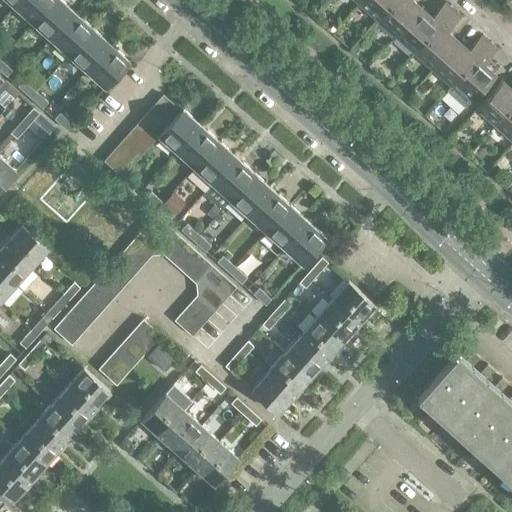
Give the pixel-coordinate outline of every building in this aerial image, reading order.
[(49,0),(16,0),(13,5),(31,21),(49,0)] [(72,10),(61,0),(49,0),(31,21),(48,37),(72,10)] [(361,0),(359,3),(378,19),(394,0),(361,0)] [(394,0),(378,19),(396,35),(422,7),(414,0),(394,0)] [(422,7),(396,35),(414,52),(453,9),(445,2),(432,16),(422,7)] [(453,9),(414,52),(433,68),(458,40),(448,30),(461,16),(453,9)] [(90,26),(72,10),(48,37),(66,53),(90,26)] [(108,42),(90,26),(66,53),(84,69),(108,42)] [(458,40),(433,68),(451,85),(490,42),(482,35),(469,49),(458,40)] [(127,59),(108,42),(84,69),(103,85),(127,59)] [(490,42),(451,85),(452,85),(455,82),(473,99),(496,73),(485,63),(497,49),(490,42)] [(0,58),(0,69),(6,75),(12,69),(0,58)] [(23,79),(17,86),(28,95),(34,89),(23,79)] [(511,87),(503,80),(477,108),(496,125),(511,107),(511,87)] [(34,89),(28,95),(42,108),(48,101),(34,89)] [(161,93),(154,102),(171,117),(178,109),(161,93)] [(154,102),(146,110),(164,126),(171,117),(154,102)] [(28,125),(39,112),(33,106),(22,119),(28,125)] [(180,106),(178,109),(171,117),(164,126),(157,134),(174,150),(199,123),(180,106)] [(511,107),(496,125),(511,138),(511,107)] [(146,110),(139,118),(157,134),(164,126),(146,110)] [(66,129),(68,128),(72,123),(59,111),(54,118),(66,129)] [(139,118),(132,126),(149,142),(157,134),(139,118)] [(28,125),(22,119),(10,132),(17,138),(28,125)] [(199,123),(174,150),(192,166),(217,139),(199,123)] [(132,126),(124,134),(142,150),(149,142),(132,126)] [(124,134),(117,142),(135,158),(142,150),(124,134)] [(217,139),(192,166),(210,182),(234,155),(217,139)] [(117,142),(110,150),(127,166),(135,158),(117,142)] [(127,166),(110,150),(102,159),(120,175),(127,166)] [(0,155),(0,185),(15,169),(0,155)] [(252,171),(234,155),(210,182),(211,183),(205,190),(222,205),(228,198),(252,171)] [(252,171),(228,198),(246,214),(270,187),(252,171)] [(270,187),(246,214),(264,230),(288,203),(270,187)] [(157,208),(163,201),(151,190),(145,197),(157,208)] [(157,208),(169,219),(175,212),(163,201),(157,208)] [(288,203),(264,230),(282,246),(306,220),(288,203)] [(155,214),(133,238),(151,253),(163,253),(179,235),(155,214)] [(306,220),(282,246),(300,263),(324,236),(306,220)] [(48,246),(21,222),(4,240),(31,264),(48,246)] [(193,240),(199,233),(186,222),(180,229),(193,240)] [(193,240),(205,251),(211,244),(199,233),(193,240)] [(179,235),(163,253),(171,260),(187,242),(179,235)] [(133,238),(126,246),(143,261),(151,253),(133,238)] [(31,264),(4,240),(0,245),(0,268),(15,282),(31,264)] [(195,249),(187,242),(171,260),(179,267),(195,249)] [(126,246),(119,254),(136,269),(143,261),(126,246)] [(203,257),(195,249),(179,267),(187,275),(203,257)] [(119,254),(112,262),(129,277),(136,269),(119,254)] [(229,272),(234,265),(222,254),(216,261),(229,272)] [(317,274),(328,261),(321,256),(310,268),(317,274)] [(211,264),(203,257),(187,275),(194,282),(211,264)] [(112,262),(105,270),(121,286),(129,277),(112,262)] [(235,285),(211,264),(194,282),(196,293),(214,309),(235,285)] [(229,272),(241,283),(247,276),(234,265),(229,272)] [(0,299),(15,282),(0,268),(0,299)] [(317,274),(310,268),(299,281),(305,287),(317,274)] [(105,270),(98,278),(115,293),(121,286),(105,270)] [(98,278),(90,287),(107,302),(115,293),(98,278)] [(347,279),(330,297),(358,322),(374,303),(347,279)] [(63,292),(69,298),(80,286),(74,281),(63,292)] [(265,304),(271,297),(258,286),(252,293),(265,304)] [(90,287),(83,295),(100,310),(107,302),(90,287)] [(50,307),(56,312),(57,312),(69,298),(63,292),(50,307)] [(214,309),(196,293),(189,301),(207,316),(214,309)] [(83,295),(76,303),(92,318),(100,310),(83,295)] [(330,297),(314,315),(342,340),(358,322),(330,297)] [(273,310),(279,316),(291,303),(284,298),(273,310)] [(207,316),(189,301),(182,309),(200,324),(207,316)] [(76,303),(68,311),(85,326),(92,318),(76,303)] [(192,334),(200,324),(182,309),(174,318),(192,334)] [(273,310),(262,323),(268,329),(279,316),(273,310)] [(68,311),(61,319),(78,334),(85,326),(68,311)] [(314,315),(298,333),(326,357),(342,340),(314,315)] [(37,334),(48,322),(41,316),(30,328),(37,334)] [(160,333),(143,317),(135,326),(152,341),(160,333)] [(61,319),(53,328),(70,343),(78,334),(61,319)] [(152,341),(135,326),(128,334),(145,349),(152,341)] [(37,334),(30,328),(19,341),(25,347),(37,334)] [(298,333),(282,351),(310,375),(326,357),(298,333)] [(128,334),(120,342),(138,358),(145,349),(128,334)] [(47,343),(41,338),(40,338),(29,350),(35,356),(47,343)] [(236,352),(242,358),(253,345),(247,340),(236,352)] [(120,342),(113,350),(131,366),(138,358),(120,342)] [(156,344),(146,355),(163,369),(173,358),(156,344)] [(35,356),(29,350),(18,363),(24,368),(35,356)] [(113,350),(106,358),(123,374),(131,366),(113,350)] [(511,386),(472,351),(465,358),(456,350),(416,395),(511,480),(511,386)] [(282,351),(266,368),(294,393),(310,375),(282,351)] [(9,352),(0,362),(0,366),(5,371),(16,358),(9,352)] [(224,365),(231,370),(242,358),(236,352),(224,365)] [(106,358),(98,367),(115,383),(123,374),(106,358)] [(200,364),(194,370),(207,381),(213,375),(200,364)] [(82,365),(66,384),(93,408),(109,389),(82,365)] [(266,368),(250,387),(277,411),(294,393),(266,368)] [(0,382),(0,389),(3,392),(15,379),(8,373),(0,382)] [(213,375),(207,381),(219,392),(225,386),(213,375)] [(66,384),(50,402),(77,426),(93,408),(66,384)] [(164,391),(140,418),(158,435),(182,408),(164,391)] [(249,407),(237,396),(231,403),(243,413),(249,407)] [(50,402),(34,420),(61,444),(77,426),(50,402)] [(249,407),(243,413),(255,425),(261,418),(249,407)] [(182,408),(158,435),(176,451),(200,424),(182,408)] [(34,420),(18,437),(44,462),(61,444),(34,420)] [(200,424),(176,451),(194,467),(218,441),(200,424)] [(18,437),(1,455),(28,479),(44,462),(18,437)] [(218,441),(194,467),(212,484),(236,457),(218,441)] [(1,455),(0,456),(0,487),(12,498),(28,479),(1,455)]
